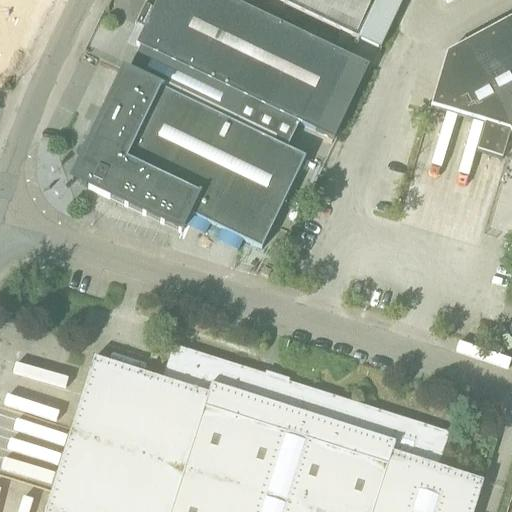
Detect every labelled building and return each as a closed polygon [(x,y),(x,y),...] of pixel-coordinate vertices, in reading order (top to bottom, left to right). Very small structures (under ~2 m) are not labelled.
[(0,0),(0,24),(9,25),(9,27),(15,28),(20,18),(14,18),(16,0),(0,0)] [(145,3),(135,24),(136,25),(135,25),(145,30),(137,47),(245,99),(233,124),(288,150),(300,125),(333,141),(368,67),(228,0),(159,0),(155,8),(146,4),(147,4),(145,3)] [(274,0),(359,40),(382,51),(406,0),(274,0)] [(511,19),(447,54),(431,108),(486,124),(477,152),(503,160),(510,134),(511,136),(511,19)] [(0,58),(3,53),(0,53),(0,45),(9,27),(9,25),(0,24),(0,58)] [(186,224),(196,206),(267,240),(306,160),(233,124),(125,72),(85,154),(85,155),(83,159),(82,163),(82,167),(83,171),(85,174),(87,176),(92,178),(94,179),(94,180),(186,224)] [(95,359),(86,385),(46,511),(474,511),(484,483),(439,468),(450,434),(173,347),(163,381),(95,359)]
